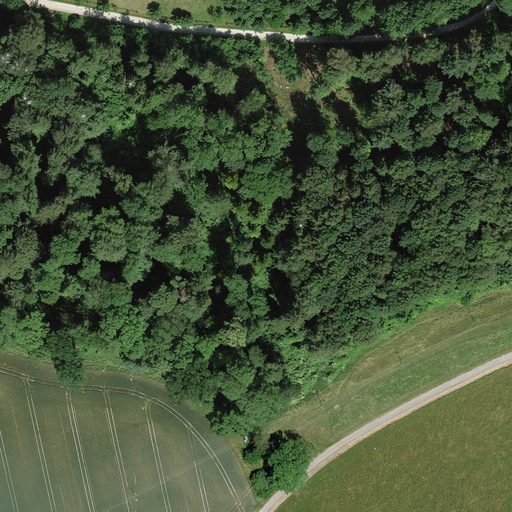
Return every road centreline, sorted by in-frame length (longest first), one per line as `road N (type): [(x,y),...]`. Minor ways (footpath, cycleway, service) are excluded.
road 1 (track): [(27,0),(171,28),(348,38),(450,29),(499,0)]
road 2 (track): [(511,356),(356,434),(262,511)]
